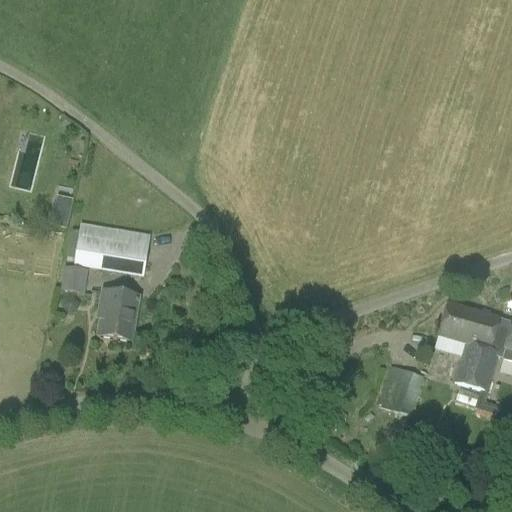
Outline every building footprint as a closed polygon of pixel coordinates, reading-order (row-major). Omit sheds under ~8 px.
[(69,225),(72,200),(59,198),(56,223),(69,225)] [(73,266),(73,267),(143,279),(149,238),(79,228),(78,233),(71,232),(66,265),(73,266)] [(59,294),(83,298),(87,273),(63,270),(59,294)] [(131,344),(139,300),(102,294),(98,312),(101,313),(97,339),(131,344)] [(496,356),(490,354),(500,321),(448,308),(439,338),(464,346),(452,385),(487,396),(498,360),(495,359),(496,356)] [(511,326),(501,363),(511,366),(511,326)] [(378,409),(406,419),(420,381),(391,371),(378,409)]
